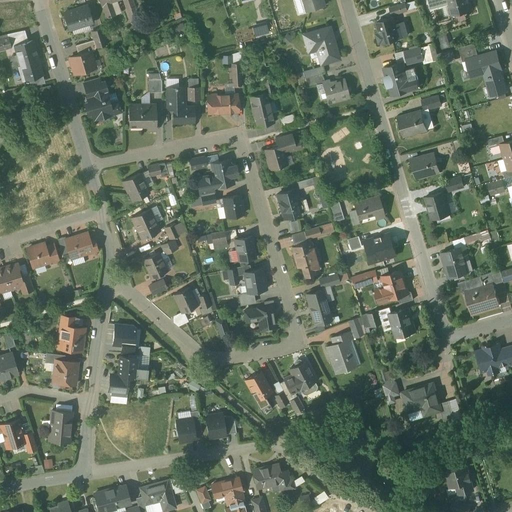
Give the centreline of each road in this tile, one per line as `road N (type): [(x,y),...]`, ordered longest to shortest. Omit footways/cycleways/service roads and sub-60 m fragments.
road 1 (residential): [(90,169),(236,137),(296,328),(278,351),(211,359),(109,281)]
road 2 (residential): [(511,318),(459,332),(438,315),(342,0)]
road 3 (residential): [(87,473),(279,444),(394,511)]
road 4 (residential): [(109,281),(87,473)]
road 5 (residential): [(40,0),(90,169)]
